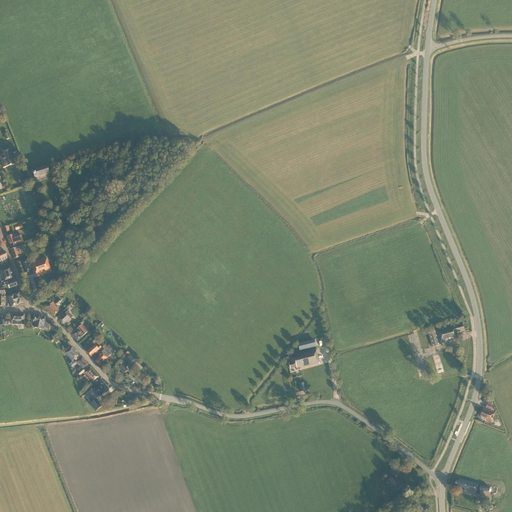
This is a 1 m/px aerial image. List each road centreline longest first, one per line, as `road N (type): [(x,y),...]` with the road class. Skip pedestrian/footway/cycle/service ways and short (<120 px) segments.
road 1 (tertiary): [(443,479),(333,402),(238,416),(116,386),(45,314),(28,310)]
road 2 (secondary): [(443,479),(472,404),(480,349),(470,290),(425,170),(427,50)]
